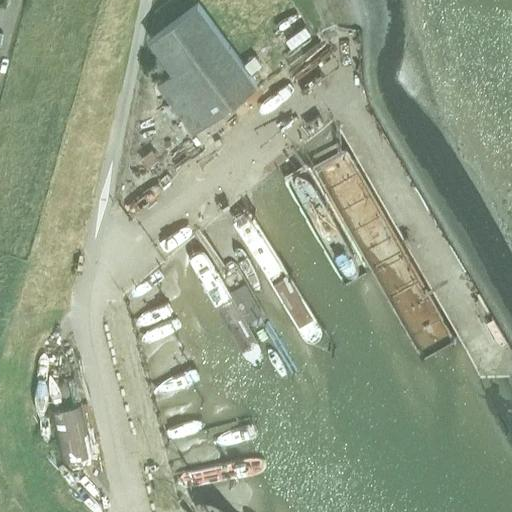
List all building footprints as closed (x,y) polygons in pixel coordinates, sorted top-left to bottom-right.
[(264,66),(259,60),(255,54),(246,62),(244,63),(199,2),(149,39),(174,72),(161,83),(158,85),(194,132),(196,135),(200,132),(217,119),(221,116),(228,111),(263,87),(259,83),(253,75),(264,66)] [(340,149),(310,166),(422,361),(454,342),(340,149)] [(369,274),(305,165),(282,178),(342,289),(369,274)] [(179,221),(158,231),(163,242),(184,231),(179,221)] [(40,362),(33,397),(53,401),(57,384),(50,382),(54,365),(40,362)] [(67,406),(49,409),(52,419),(61,460),(91,453),(80,403),(67,406)] [(279,511),(251,481),(180,508),(183,511),(279,511)]
